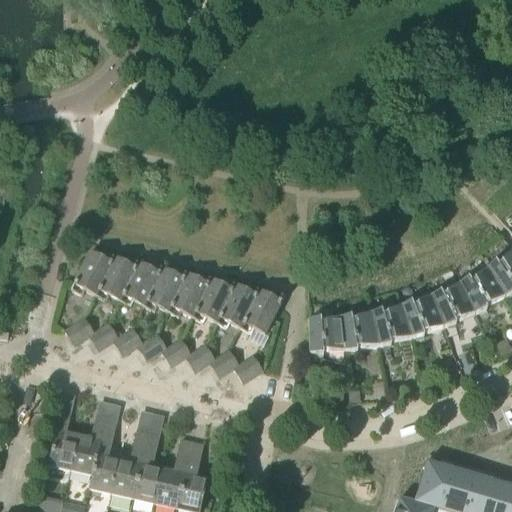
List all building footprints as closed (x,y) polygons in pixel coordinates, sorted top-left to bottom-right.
[(95,299),(114,260),(104,254),(101,260),(90,254),(70,293),(82,299),(84,293),(95,299)] [(494,264),(486,271),(504,301),(511,296),(511,254),(497,269),(494,264)] [(125,265),(114,260),(95,299),(106,304),(109,299),(119,304),(138,265),(128,260),(125,265)] [(149,271),(138,265),(119,304),(130,309),(133,304),(143,309),(162,270),(152,265),(149,271)] [(173,276),(162,270),(143,309),(154,315),(157,310),(167,315),(186,276),(176,271),(173,276)] [(504,301),(486,271),(470,284),(468,280),(458,287),(474,317),(486,312),(485,310),(504,301)] [(186,276),(167,315),(178,320),(181,315),(191,320),(210,281),(200,276),(198,282),(186,276)] [(222,287),(210,281),(191,320),(202,326),(205,320),(215,325),(234,287),(224,282),(222,287)] [(234,287),(215,325),(226,331),(229,326),(240,331),(259,292),(248,287),(246,293),(234,287)] [(440,294),(430,299),(442,331),(455,327),(454,325),(474,317),(458,287),(442,298),(440,294)] [(259,292),(240,331),(251,337),(253,331),(265,337),(272,322),(279,308),(284,298),(273,293),(270,298),(259,292)] [(411,305),(400,309),(410,342),(423,340),(422,337),(442,331),(430,299),(412,309),(411,305)] [(381,313),(370,317),(377,350),(390,349),(389,346),(410,342),(400,309),(382,318),(381,313)] [(377,350),(370,317),(351,323),(350,319),(339,322),(343,355),(356,355),(356,353),(377,350)] [(73,348),(94,335),(85,320),(74,326),(76,330),(66,336),(73,348)] [(343,355),(339,322),(320,327),(320,322),(308,324),(309,358),(322,359),(322,356),(343,355)] [(98,353),(118,340),(109,325),(98,332),(100,335),(91,341),(98,353)] [(122,359),(142,346),(133,331),(122,338),(124,342),(115,348),(122,359)] [(146,364),(166,351),(157,336),(146,343),(148,346),(139,352),(146,364)] [(170,369),(191,357),(181,342),(170,348),(172,352),(163,358),(170,369)] [(194,375),(215,362),(205,347),(194,354),(196,357),(187,363),(194,375)] [(218,381),(239,368),(229,353),(218,359),(221,363),(211,369),(218,381)] [(243,386),(263,373),(253,358),(242,365),(245,368),(235,374),(243,386)] [(358,394),(347,394),(348,406),(358,405),(358,394)] [(70,473),(78,438),(65,436),(66,431),(67,431),(70,417),(60,415),(48,468),(70,473)] [(70,473),(91,478),(93,478),(105,425),(94,423),(91,437),(92,437),(91,441),(78,438),(70,473)] [(93,478),(91,478),(88,491),(111,496),(118,462),(106,459),(108,450),(110,451),(116,428),(105,425),(93,478)] [(132,465),(118,462),(111,496),(133,501),(148,435),(136,432),(131,456),(133,456),(132,465)] [(148,435),(133,501),(154,506),(162,472),(149,469),(151,460),(154,461),(159,438),(148,435)] [(175,475),(162,472),(154,506),(176,511),(191,445),(180,442),(175,465),(177,466),(175,475)] [(203,448),(191,445),(176,511),(178,511),(199,511),(207,482),(193,479),(195,470),(198,471),(203,448)] [(398,501),(394,511),(511,511),(511,490),(426,464),(413,506),(398,501)]
